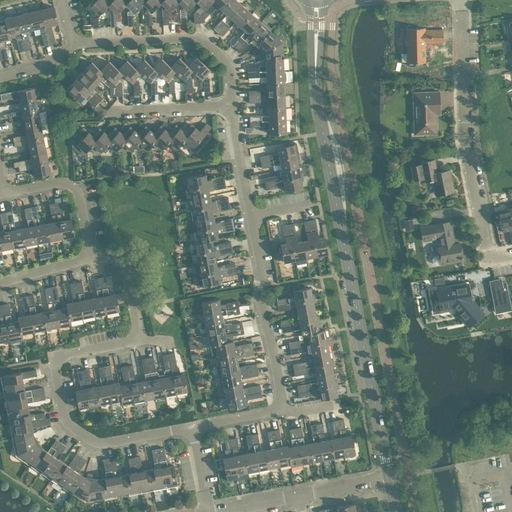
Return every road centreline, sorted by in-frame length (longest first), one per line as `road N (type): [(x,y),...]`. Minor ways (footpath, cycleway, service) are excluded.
road 1 (tertiary): [(389,477),(319,110),(316,0)]
road 2 (residential): [(192,425),(110,444),(68,419),(57,354),(139,337),(124,265),(90,256)]
road 3 (residential): [(284,407),(233,103)]
road 4 (residential): [(491,250),(467,137),(461,0)]
road 5 (residential): [(233,103),(230,63),(200,38),(73,44)]
road 6 (residential): [(90,256),(75,185),(4,192)]
